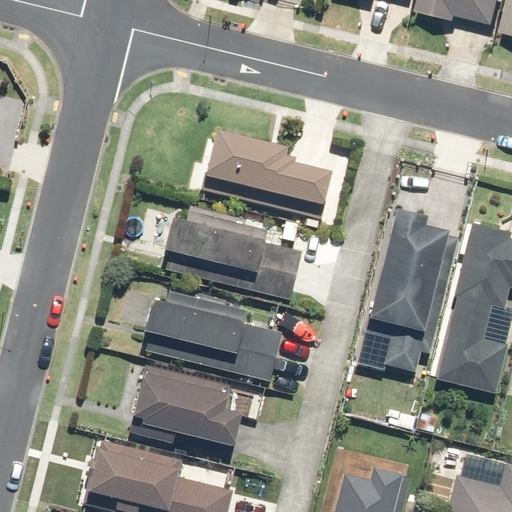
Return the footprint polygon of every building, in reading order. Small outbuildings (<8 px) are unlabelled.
[(360,0),(412,12),(414,0),(360,0)] [(424,0),(421,11),(459,21),(461,16),(498,25),(504,0),(424,0)] [(293,140),(219,123),(207,174),(327,202),(336,165),(299,156),(300,151),(291,149),(293,140)] [(161,269),(294,301),(306,248),(269,240),(273,222),(191,203),(189,212),(175,209),(161,269)] [(433,215),(402,207),(371,333),(394,339),(387,364),(419,372),(424,350),(433,353),(462,239),(453,236),(454,230),(431,224),(433,215)] [(302,223),(286,219),(282,238),(298,241),(302,223)] [(511,232),(476,224),(458,296),(460,297),(439,378),(499,394),(511,345),(487,338),(496,306),(507,309),(511,290),(511,232)] [(141,348),(273,381),(286,329),(249,320),(253,304),(170,284),(168,293),(156,290),(141,348)] [(142,420),(237,444),(247,407),(231,403),(236,384),(148,362),(135,412),(144,414),(142,420)] [(185,458),(102,437),(90,488),(170,507),(168,511),(231,511),(237,487),(182,475),(185,458)] [(405,511),(415,473),(406,471),(407,468),(375,461),(373,472),(346,466),(335,511),(331,510),(330,511),(405,511)] [(511,511),(511,464),(509,464),(504,486),(460,476),(451,511),(511,511)]
